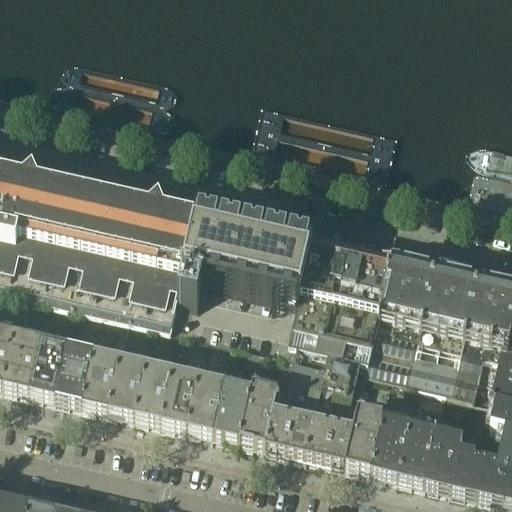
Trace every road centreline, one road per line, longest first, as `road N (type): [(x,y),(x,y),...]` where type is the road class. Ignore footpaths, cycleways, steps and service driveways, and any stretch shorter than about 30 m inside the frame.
road 1 (residential): [(0,152),(511,266)]
road 2 (residential): [(218,511),(0,462)]
